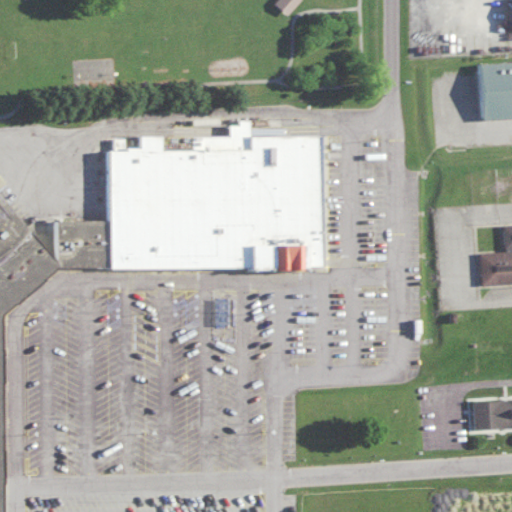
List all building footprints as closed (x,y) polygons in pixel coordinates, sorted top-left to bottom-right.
[(270,0),(269,1),(282,14),(294,0),(270,0)] [(511,59),(487,61),(490,117),(511,115),(511,59)] [(116,149),(116,218),(117,266),(330,265),(329,132),(147,133),(147,149),(116,149)] [(69,265),(62,258),(0,187),(0,304),(3,308),(12,313),(69,265)] [(62,218),(62,258),(69,265),(117,266),(116,218),(62,218)] [(487,251),(490,283),(511,282),(511,222),(511,223),(511,250),(487,251)] [(0,511),(12,511),(12,313),(3,308),(2,319),(0,319),(0,511)] [(481,401),(511,398),(511,429),(483,432),(481,401)]
